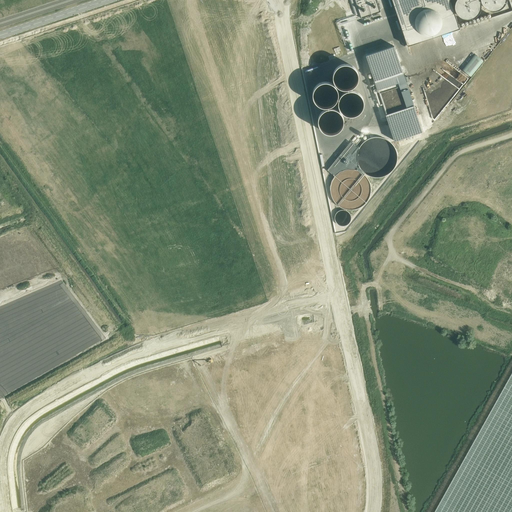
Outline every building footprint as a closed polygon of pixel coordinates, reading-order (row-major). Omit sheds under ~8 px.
[(376,0),(355,0),(361,18),(380,12),(376,0)] [(449,0),(392,0),(408,46),(459,28),(449,0)] [(456,0),(455,4),(455,8),(456,12),(459,15),(462,17),(466,18),(470,18),(474,17),(477,15),(479,11),(480,8),(480,4),(478,0),(456,0)] [(480,0),(482,3),(484,6),(488,8),(491,10),(495,10),(499,8),(502,6),(504,3),(505,0),(480,0)] [(394,47),(366,56),(394,141),(423,132),(394,47)] [(349,63),(345,62),(341,63),(337,65),(334,69),(333,73),(333,77),(334,81),(336,84),(340,86),(343,87),(347,87),(351,86),(354,84),(356,80),(358,77),(357,73),(356,69),(353,65),(349,63)] [(330,83),(325,82),(321,83),(317,85),(314,89),(313,93),(313,97),(314,101),(317,104),(320,106),(324,107),(328,107),(331,106),(334,103),(337,100),(338,96),(338,93),(336,88),(333,85),(330,83)] [(355,91),(351,90),(347,91),(343,93),(340,97),(339,101),(339,105),(340,109),(342,112),(346,114),(349,115),(353,115),(357,114),(360,112),(362,108),(364,105),(364,101),(362,97),(359,93),(355,91)] [(335,110),(331,109),(326,110),(323,112),(320,115),(318,119),(318,124),(320,127),(322,130),(325,133),(329,134),(333,134),(337,132),(340,130),(342,127),(343,123),(343,119),(341,115),(339,112),(335,110)] [(511,511),(511,372),(434,511),(511,511)]
